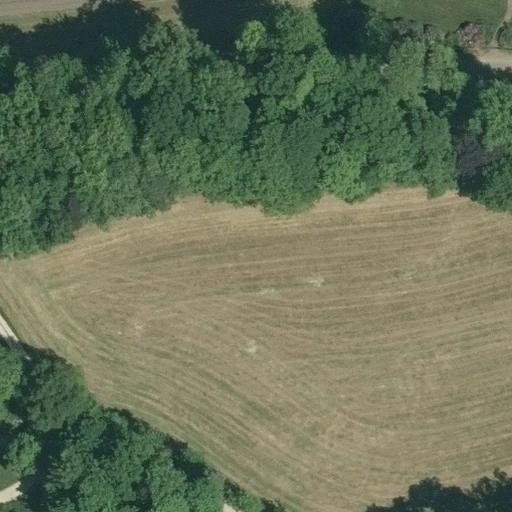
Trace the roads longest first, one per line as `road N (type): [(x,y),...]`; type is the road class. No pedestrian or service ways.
road 1 (unclassified): [(511,68),(318,72),(0,97)]
road 2 (track): [(223,511),(151,458),(55,420),(0,326)]
